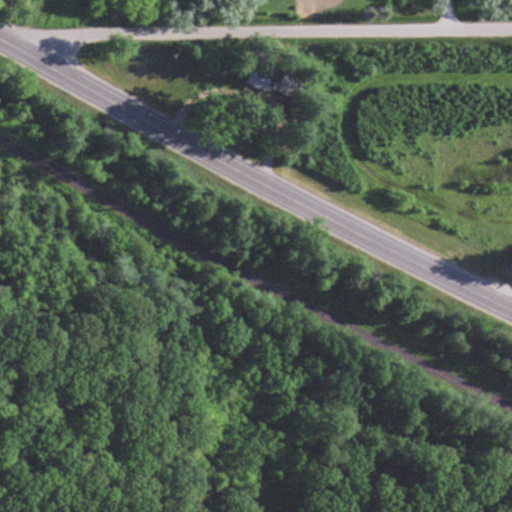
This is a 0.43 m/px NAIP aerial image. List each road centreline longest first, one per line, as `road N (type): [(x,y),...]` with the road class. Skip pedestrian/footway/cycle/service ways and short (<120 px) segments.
road 1 (tertiary): [(511,309),(416,266),(0,38)]
road 2 (residential): [(1,39),(511,31)]
